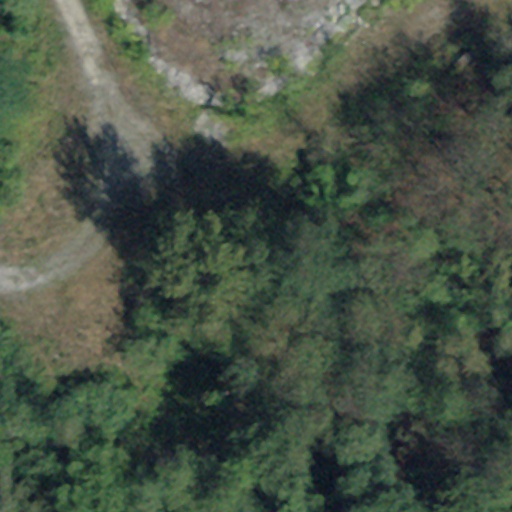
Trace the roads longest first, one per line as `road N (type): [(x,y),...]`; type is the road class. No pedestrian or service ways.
road 1 (track): [(55,0),(54,14),(114,149),(195,166),(286,146),(498,0)]
road 2 (track): [(114,149),(89,246),(40,280),(0,273)]
